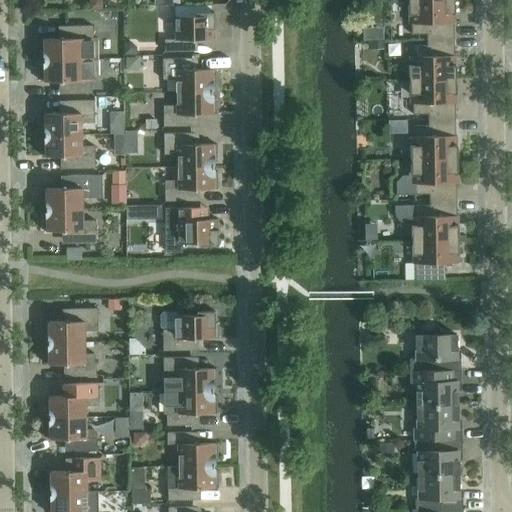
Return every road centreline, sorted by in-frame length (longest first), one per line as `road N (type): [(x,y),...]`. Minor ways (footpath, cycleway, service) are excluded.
road 1 (residential): [(257,511),(249,0)]
road 2 (residential): [(500,511),(493,0)]
road 3 (residential): [(6,511),(0,213)]
